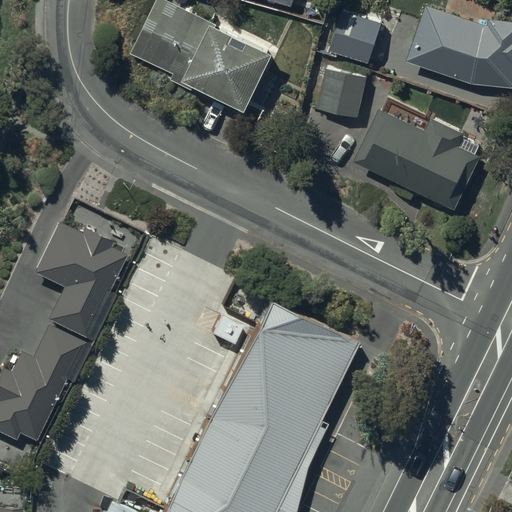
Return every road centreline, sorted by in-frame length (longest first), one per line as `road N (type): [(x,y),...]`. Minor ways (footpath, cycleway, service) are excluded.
road 1 (residential): [(67,0),(72,80),(133,136),(510,324)]
road 2 (secondary): [(510,324),(417,511)]
